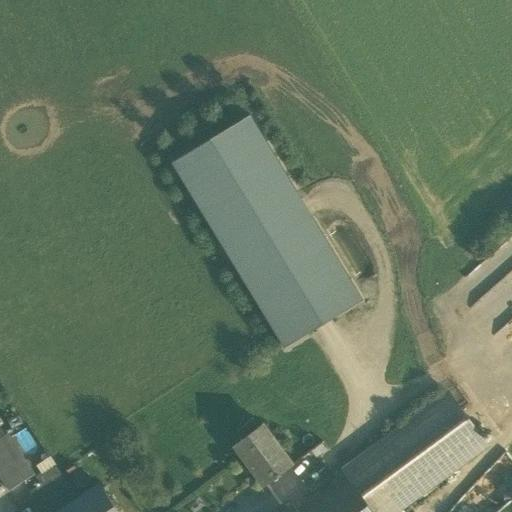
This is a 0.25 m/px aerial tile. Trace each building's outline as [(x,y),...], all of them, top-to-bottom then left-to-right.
[(285,347),(363,300),(251,115),(173,162),(285,347)] [(511,268),(466,304),(487,333),(471,345),(497,379),(511,367),(511,268)] [(343,470),(350,479),(351,478),(375,511),(395,511),(488,445),(450,392),(343,470)] [(245,458),(266,485),(293,465),(263,424),(240,442),(249,455),(245,458)] [(0,476),(9,491),(35,475),(8,434),(5,436),(0,438),(0,476)] [(36,465),(41,474),(55,466),(49,457),(36,465)] [(41,474),(46,481),(50,478),(60,494),(68,488),(55,466),(41,474)] [(60,494),(50,478),(46,481),(30,491),(40,507),(60,494)] [(375,511),(351,478),(350,479),(305,511),(375,511)] [(119,511),(101,484),(59,511),(119,511)]
